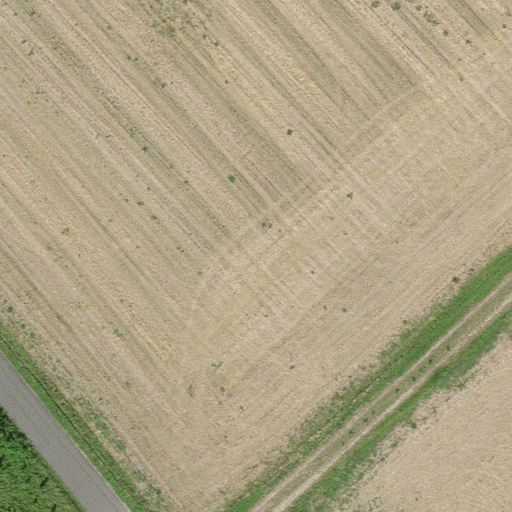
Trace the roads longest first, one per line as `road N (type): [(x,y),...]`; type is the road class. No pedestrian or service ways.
road 1 (track): [(264,511),(511,283)]
road 2 (unclassified): [(0,385),(106,511)]
